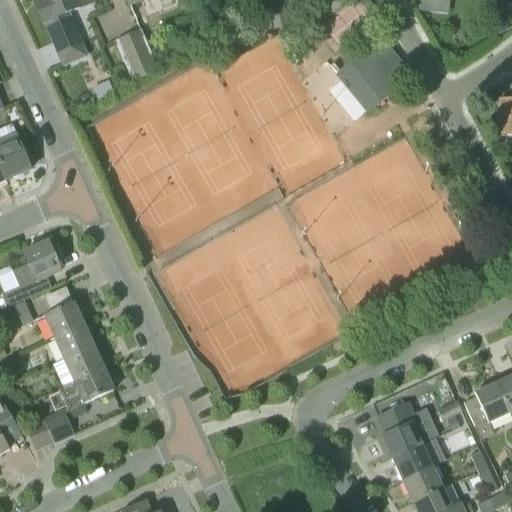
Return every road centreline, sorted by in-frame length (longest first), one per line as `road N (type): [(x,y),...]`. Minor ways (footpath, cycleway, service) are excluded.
road 1 (residential): [(362,511),(313,442),(309,409),(329,392),(511,306)]
road 2 (residential): [(187,437),(69,190)]
road 3 (residential): [(69,190),(0,40)]
road 4 (residential): [(48,511),(187,437)]
road 5 (residential): [(511,223),(443,100)]
